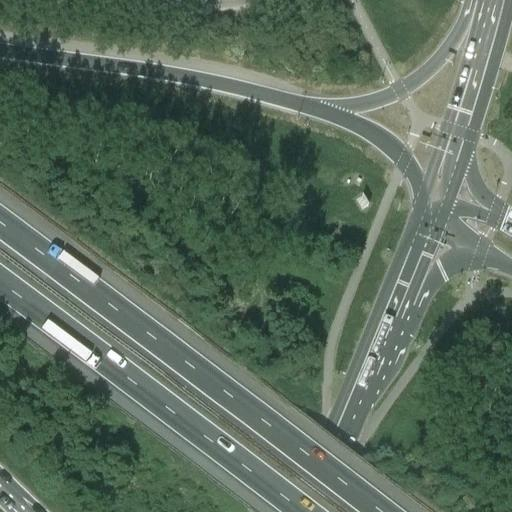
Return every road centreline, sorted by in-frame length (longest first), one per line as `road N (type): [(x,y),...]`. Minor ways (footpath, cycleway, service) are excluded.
road 1 (motorway): [(378,511),(0,227)]
road 2 (motorway): [(0,284),(301,511)]
road 3 (motorway): [(322,112),(110,63),(0,53)]
road 4 (primary): [(406,284),(308,511)]
road 5 (motorway): [(492,5),(422,75),(388,97),(322,112)]
road 6 (motorway): [(434,203),(379,138),(322,112)]
road 7 (primary): [(492,5),(456,130)]
